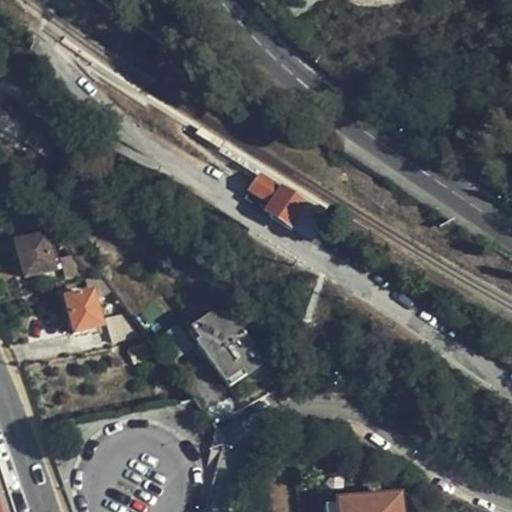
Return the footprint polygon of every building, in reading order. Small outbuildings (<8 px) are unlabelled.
[(297,233),(313,203),(262,175),(252,194),(272,205),(266,216),(297,233)] [(51,274),(42,240),(15,247),(22,281),(51,274)] [(104,280),(82,281),(90,292),(95,292),(101,306),(116,295),(104,280)] [(100,332),(92,299),(89,299),(63,305),(73,339),(100,332)] [(262,365),(223,315),(206,328),(202,323),(186,337),(229,392),(262,365)] [(169,394),(171,408),(180,406),(181,392),(169,394)] [(183,405),(180,406),(193,426),(204,419),(193,402),(183,405)]
